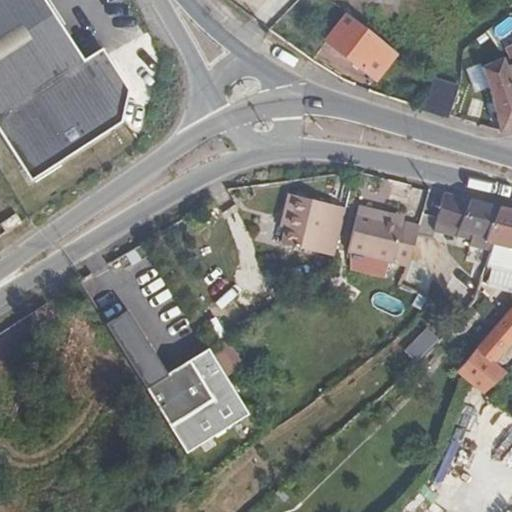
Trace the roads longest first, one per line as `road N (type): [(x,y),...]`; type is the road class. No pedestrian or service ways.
road 1 (tertiary): [(0,295),(162,199),(261,157)]
road 2 (tertiary): [(227,123),(0,277)]
road 3 (tertiary): [(511,157),(344,109),(295,105)]
road 4 (tertiary): [(300,153),(364,156),(511,192)]
